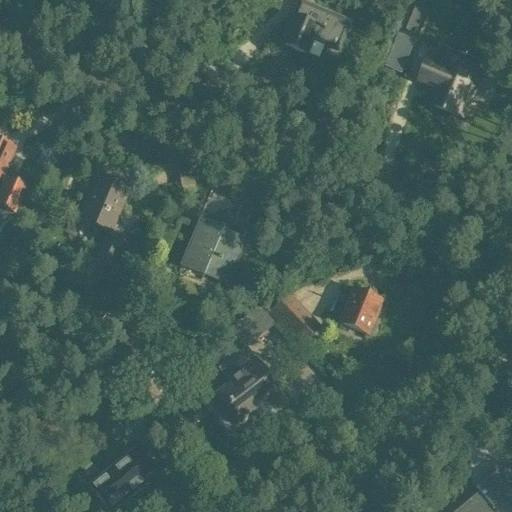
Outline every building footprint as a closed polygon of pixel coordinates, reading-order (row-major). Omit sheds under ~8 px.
[(424,0),(423,0),(410,0),(399,29),(411,34),(424,0)] [(300,2),(293,18),(292,17),(280,45),(306,55),(311,42),(338,53),(351,23),(300,2)] [(393,45),(386,64),(410,73),(417,54),(393,45)] [(429,62),(420,83),(442,92),(436,108),(457,116),(463,100),(470,103),(477,83),(481,85),(488,67),(460,56),(459,60),(446,55),(441,67),(429,62)] [(0,183),(3,185),(0,192),(0,208),(14,215),(26,188),(6,179),(5,180),(2,179),(15,150),(0,143),(0,183)] [(60,158),(51,153),(45,166),(55,170),(60,158)] [(98,179),(80,222),(111,235),(128,191),(98,179)] [(193,181),(181,183),(183,195),(195,193),(193,181)] [(245,243),(222,234),(223,231),(199,221),(179,269),(203,279),(204,276),(222,284),(225,276),(231,278),(245,243)] [(97,267),(98,268),(110,273),(120,248),(107,242),(97,267)] [(338,324),(366,336),(380,303),(351,291),(338,324)] [(319,326),(288,294),(269,313),(300,345),(319,326)] [(241,323),(231,331),(244,347),(254,340),(241,323)] [(131,351),(121,358),(135,380),(146,373),(131,351)] [(238,378),(218,394),(241,423),(259,408),(257,405),(277,389),(254,361),(241,371),(245,376),(240,380),(238,378)] [(135,450),(125,458),(89,487),(109,511),(110,511),(145,484),(142,479),(152,471),(166,460),(154,444),(140,426),(131,433),(145,451),(139,455),(135,450)] [(511,511),(511,481),(506,475),(488,491),(485,488),(478,494),(456,511),(497,511),(501,510),(502,511),(511,511)]
